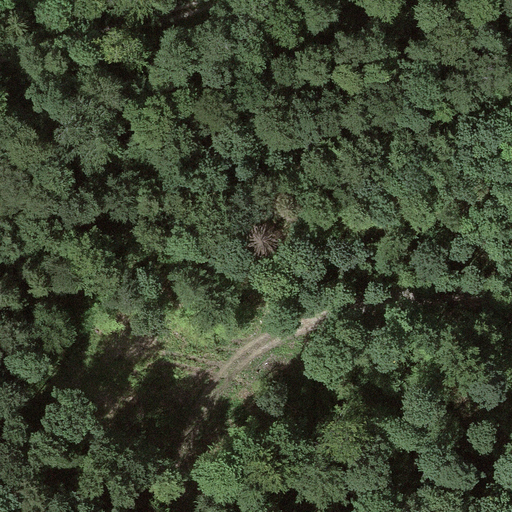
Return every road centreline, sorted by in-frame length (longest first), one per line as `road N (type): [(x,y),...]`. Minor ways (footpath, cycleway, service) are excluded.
road 1 (track): [(511,306),(432,289),(387,295),(269,339)]
road 2 (track): [(0,57),(225,0)]
road 3 (track): [(183,511),(197,416),(213,387),(269,339)]
